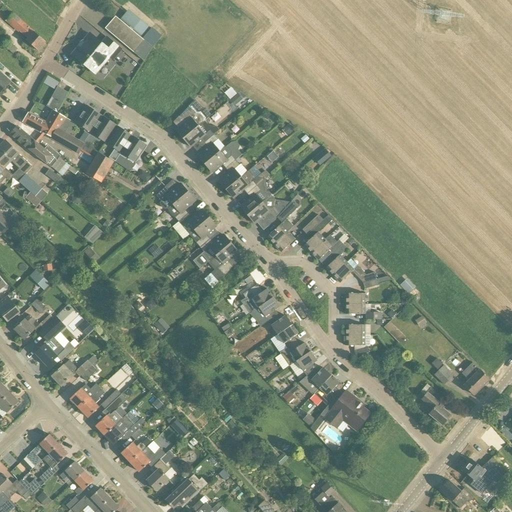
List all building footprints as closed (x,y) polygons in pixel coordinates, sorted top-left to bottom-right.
[(121,19),(144,38),(151,30),(140,21),(139,22),(127,13),(121,19)] [(38,52),(46,43),(14,14),(6,22),(18,33),(19,32),(28,39),(26,41),(38,52)] [(144,61),(152,48),(116,17),(105,29),(144,61)] [(81,49),(79,48),(73,55),(96,74),(110,57),(113,60),(121,50),(108,39),(103,45),(90,34),(84,42),(85,43),(81,49)] [(12,54),(17,50),(9,42),(4,47),(12,54)] [(0,93),(10,82),(0,73),(0,93)] [(61,107),(68,93),(58,87),(50,100),(61,107)] [(165,122),(169,117),(174,121),(194,101),(183,94),(176,104),(163,96),(152,114),(165,122)] [(235,106),(243,99),(239,95),(231,102),(235,106)] [(61,107),(50,100),(47,106),(47,107),(57,113),(58,112),(61,107)] [(84,132),(90,136),(103,117),(86,106),(82,111),(78,112),(79,116),(75,122),(85,129),(84,132)] [(183,139),(203,122),(204,121),(204,120),(204,119),(204,118),(203,118),(201,115),(200,114),(199,114),(198,114),(197,114),(197,115),(191,107),(182,117),(187,122),(176,131),(183,139)] [(57,130),(67,135),(73,125),(70,124),(72,122),(54,111),(46,125),(28,114),(23,123),(51,138),(57,130)] [(268,113),(265,119),(271,122),(274,117),(273,116),(269,114),(268,113)] [(96,140),(98,138),(106,143),(117,127),(103,117),(90,136),(96,140)] [(205,121),(203,122),(183,139),(190,148),(201,139),(204,143),(214,135),(220,131),(217,127),(209,127),(205,121)] [(289,136),(293,132),(287,125),(283,128),(289,136)] [(29,151),(34,141),(17,127),(11,135),(29,151)] [(114,152),(120,155),(132,137),(117,127),(106,143),(115,150),(114,152)] [(57,130),(51,138),(79,154),(85,144),(81,142),(67,135),(57,130)] [(204,143),(208,148),(198,157),(205,165),(220,152),(213,144),(218,140),(214,135),(204,143)] [(132,137),(120,155),(125,159),(127,157),(136,163),(147,146),(132,137)] [(19,170),(25,176),(33,167),(5,141),(0,146),(0,150),(12,162),(20,169),(19,170)] [(48,145),(44,150),(34,141),(29,151),(47,165),(51,167),(59,157),(60,157),(60,156),(48,145)] [(226,169),(236,161),(231,156),(232,153),(232,152),(229,149),(227,148),(225,149),(225,148),(220,152),(205,165),(212,173),(222,164),(226,169)] [(0,165),(5,170),(12,162),(0,150),(0,165)] [(315,160),(320,166),(331,157),(326,151),(315,160)] [(113,162),(99,153),(96,158),(86,174),(101,182),(113,162)] [(51,167),(58,173),(66,164),(60,158),(51,167)] [(226,169),(229,173),(219,182),(226,190),(241,178),(235,169),(239,165),(236,161),(226,169)] [(0,175),(1,174),(6,178),(9,181),(13,177),(5,170),(0,165),(0,175)] [(19,170),(13,177),(19,183),(25,176),(19,170)] [(57,183),(61,178),(50,170),(46,175),(57,183)] [(150,177),(142,171),(139,176),(147,182),(150,177)] [(233,199),(243,190),(247,194),(265,179),(266,179),(261,174),(255,179),(249,171),(241,178),(226,190),(233,199)] [(79,182),(80,180),(83,182),(85,179),(78,173),(75,178),(79,182)] [(42,190),(30,179),(24,187),(36,197),(42,190)] [(247,194),(251,199),(241,208),(247,216),(271,196),(272,195),(267,190),(265,179),(247,194)] [(181,184),(171,193),(165,187),(156,196),(161,202),(161,203),(166,209),(167,209),(168,210),(173,205),(188,193),(181,184)] [(24,198),(28,199),(37,207),(41,202),(31,193),(30,194),(25,193),(24,198)] [(188,214),(185,210),(195,201),(188,193),(173,205),(168,210),(168,211),(173,217),(174,218),(178,222),(188,214)] [(254,224),(265,215),(269,220),(272,224),(277,218),(281,214),(278,212),(274,207),(275,200),(271,196),(247,216),(254,224)] [(0,233),(3,236),(12,225),(0,213),(0,210),(7,203),(0,197),(0,233)] [(298,208),(292,202),(281,214),(277,218),(282,223),(286,220),(298,209),(298,208)] [(203,210),(192,219),(188,214),(178,222),(189,235),(194,231),(209,218),(203,210)] [(316,228),(324,221),(318,215),(302,230),(308,236),(316,228)] [(328,216),(324,221),(316,228),(320,232),(333,221),(328,216)] [(194,231),(189,235),(200,248),(210,240),(206,235),(216,226),(209,218),(194,231)] [(294,227),(286,220),(282,223),(267,238),(274,245),(288,233),(294,227)] [(106,232),(108,230),(111,226),(106,222),(101,228),(106,232)] [(42,227),(39,230),(44,235),(48,232),(42,227)] [(86,239),(92,244),(104,234),(96,227),(86,239)] [(210,235),(212,240),(220,237),(218,232),(210,235)] [(295,240),(288,233),(274,245),(281,253),(295,240)] [(325,241),(318,233),(311,239),(304,246),(311,253),(325,241)] [(203,253),(202,254),(209,262),(215,257),(231,244),(224,235),(213,244),(210,240),(200,248),(203,252),(203,253)] [(311,253),(318,261),(330,250),(333,254),(343,245),(339,240),(337,242),(330,236),(325,241),(311,253)] [(219,283),(224,277),(233,268),(227,261),(238,252),(231,244),(215,257),(209,262),(216,270),(212,274),(219,283)] [(156,258),(163,253),(156,245),(149,251),(156,258)] [(333,276),(347,264),(340,256),(347,249),(343,245),(333,254),(337,258),(326,269),(333,276)] [(92,251),(87,256),(93,263),(99,259),(92,251)] [(352,272),(363,284),(376,281),(374,273),(366,275),(358,267),(351,260),(347,264),(333,276),(340,284),(352,272)] [(50,285),(37,272),(31,278),(44,291),(50,285)] [(251,276),(244,280),(247,285),(254,280),(251,276)] [(407,277),(400,284),(409,293),(416,287),(407,277)] [(377,281),(376,281),(363,284),(365,290),(378,286),(378,284),(377,281)] [(267,289),(262,293),(259,288),(245,297),(245,298),(241,302),(249,314),(273,298),(267,289)] [(365,305),(365,294),(346,294),(346,305),(365,305)] [(10,303),(6,298),(0,302),(0,312),(8,323),(20,312),(11,302),(10,303)] [(278,315),(275,310),(280,307),(273,298),(249,314),(260,328),(269,322),(278,315)] [(41,315),(47,309),(38,299),(32,306),(41,315)] [(152,299),(146,304),(150,310),(156,305),(152,299)] [(346,315),(365,315),(365,305),(346,305),(346,315)] [(392,320),(397,315),(392,310),(388,315),(392,320)] [(44,329),(54,320),(49,315),(39,325),(44,329)] [(269,322),(278,335),(292,325),(286,316),(281,319),(278,315),(269,322)] [(34,330),(39,325),(30,316),(15,330),(24,340),(34,330)] [(56,318),(54,320),(44,329),(39,334),(40,336),(41,337),(46,342),(47,343),(48,344),(53,338),(65,327),(56,318)] [(154,325),(163,334),(170,328),(161,318),(154,325)] [(419,327),(425,323),(422,318),(416,322),(419,327)] [(86,321),(79,328),(87,336),(94,330),(86,321)] [(297,341),(294,337),(298,334),(292,325),(278,335),(287,348),(297,341)] [(365,336),(365,326),(346,326),(346,336),(365,336)] [(230,328),(227,330),(224,332),(227,337),(234,333),(230,328)] [(346,346),(354,346),(365,346),(365,336),(346,336),(346,346)] [(61,346),(53,338),(48,344),(47,343),(46,345),(35,354),(47,367),(58,357),(61,361),(75,348),(70,343),(64,349),(61,346)] [(305,343),(300,346),(297,341),(287,348),(280,353),(289,367),(296,362),(311,352),(305,343)] [(356,357),(367,353),(369,353),(368,347),(354,351),(356,357)] [(394,353),(397,358),(403,355),(400,350),(394,353)] [(315,369),(312,364),(317,361),(311,352),(296,362),(307,376),(315,369)] [(80,377),(81,376),(92,366),(97,361),(93,357),(87,362),(87,361),(78,370),(69,361),(52,377),(62,387),(76,373),(80,377)] [(431,364),(448,381),(454,376),(437,359),(431,364)] [(469,381),(464,386),(474,396),(490,380),(473,364),(462,374),(469,381)] [(92,366),(81,376),(86,381),(97,371),(92,366)] [(312,395),(314,394),(331,376),(323,368),(320,372),(316,369),(315,369),(307,376),(299,383),(312,395)] [(314,394),(327,407),(340,392),(335,387),(339,383),(331,376),(314,394)] [(86,385),(81,389),(70,400),(79,409),(101,389),(96,384),(90,390),(86,385)] [(2,385),(0,386),(0,403),(11,394),(2,385)] [(88,418),(93,414),(99,408),(96,404),(100,399),(99,398),(105,393),(101,389),(79,409),(88,418)] [(429,415),(430,415),(443,426),(451,416),(443,409),(444,407),(438,402),(441,398),(431,389),(422,399),(434,410),(429,415)] [(105,410),(121,395),(117,390),(100,405),(105,410)] [(310,428),(314,433),(326,419),(335,427),(345,415),(359,428),(370,414),(363,408),(365,405),(346,391),(344,394),(340,392),(327,407),(310,428)] [(285,398),(290,404),(296,399),(291,393),(285,398)] [(11,394),(0,403),(0,406),(7,414),(19,403),(11,394)] [(109,415),(101,422),(96,427),(105,436),(122,419),(115,412),(127,400),(121,395),(105,410),(109,415)] [(163,405),(158,400),(153,405),(158,410),(163,405)] [(309,414),(303,420),(310,427),(316,421),(309,414)] [(146,422),(142,418),(134,425),(126,416),(122,419),(105,436),(113,445),(125,435),(124,434),(127,432),(131,437),(139,429),(146,422)] [(171,426),(175,430),(180,425),(177,421),(171,426)] [(143,433),(139,429),(131,437),(135,441),(143,433)] [(26,458),(33,465),(35,467),(42,461),(36,455),(43,448),(49,454),(59,445),(49,435),(26,458)] [(141,443),(136,447),(133,444),(127,449),(122,454),(130,463),(146,448),(147,447),(151,443),(147,439),(142,444),(141,443)] [(56,473),(53,469),(68,455),(59,445),(49,454),(55,460),(49,465),(51,467),(39,478),(45,484),(56,473)] [(155,455),(147,447),(146,448),(130,463),(139,472),(148,464),(152,469),(160,460),(166,455),(161,449),(155,455)] [(166,455),(160,460),(152,469),(156,473),(147,481),(157,491),(169,480),(164,475),(170,470),(165,465),(174,456),(170,451),(166,455)] [(277,460),(281,465),(288,459),(284,454),(277,460)] [(462,471),(481,487),(490,476),(497,483),(501,479),(487,463),(482,468),(471,459),(466,465),(465,465),(463,468),(463,469),(462,471)] [(75,462),(60,476),(64,480),(69,475),(75,481),(84,472),(75,462)] [(229,477),(223,471),(219,475),(225,481),(229,477)] [(75,492),(79,496),(94,482),(84,472),(75,481),(80,487),(75,492)] [(30,496),(27,492),(28,492),(25,488),(19,483),(17,480),(12,484),(3,475),(0,477),(0,489),(3,493),(4,493),(9,499),(17,492),(22,497),(23,496),(26,500),(30,496)] [(28,492),(32,496),(42,487),(35,480),(30,484),(24,478),(19,483),(25,488),(28,492)] [(182,508),(199,491),(188,480),(166,501),(173,509),(178,504),(182,508)] [(440,490),(461,509),(468,501),(460,493),(448,482),(449,481),(449,480),(440,490)] [(335,492),(327,483),(321,489),(323,492),(314,500),(325,511),(343,511),(341,510),(343,508),(333,497),(330,499),(329,497),(335,492)] [(4,493),(3,493),(0,489),(0,507),(9,499),(4,493)] [(81,511),(88,506),(94,511),(95,511),(101,508),(110,499),(101,489),(91,498),(87,495),(79,502),(71,509),(73,511),(81,511)] [(44,492),(38,498),(45,506),(52,500),(44,492)] [(70,511),(71,509),(79,502),(75,498),(66,506),(70,511)] [(110,499),(101,508),(95,511),(115,511),(119,509),(110,499)] [(217,511),(219,510),(215,506),(212,509),(206,503),(204,505),(200,501),(192,509),(194,511),(217,511)] [(274,511),(265,501),(258,507),(262,511),(274,511)]
